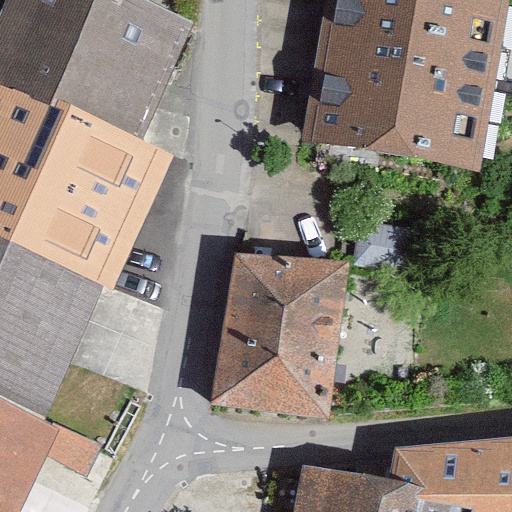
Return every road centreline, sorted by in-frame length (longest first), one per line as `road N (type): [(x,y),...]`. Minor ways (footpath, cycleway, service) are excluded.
road 1 (residential): [(174,449),(212,193),(226,0)]
road 2 (residential): [(511,415),(174,449)]
